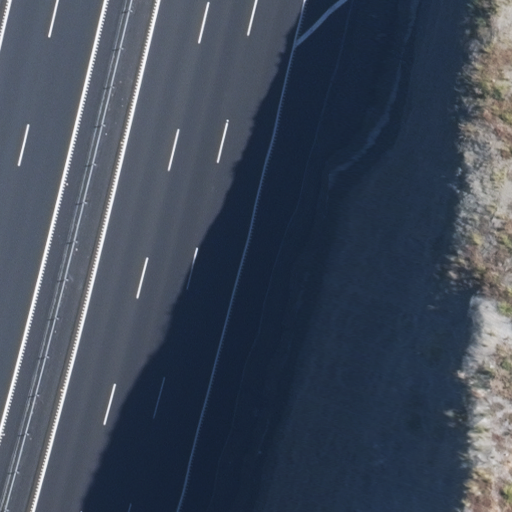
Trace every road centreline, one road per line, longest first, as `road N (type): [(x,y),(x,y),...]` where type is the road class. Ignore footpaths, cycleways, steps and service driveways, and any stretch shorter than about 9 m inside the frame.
road 1 (motorway): [(213,0),(81,511)]
road 2 (motorway): [(0,193),(48,0)]
